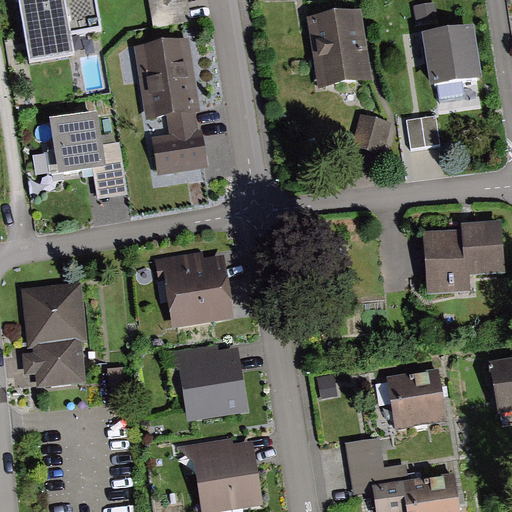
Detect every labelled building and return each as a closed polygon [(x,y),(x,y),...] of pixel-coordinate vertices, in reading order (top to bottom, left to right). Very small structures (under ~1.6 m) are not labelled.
[(21,0),(31,57),(72,50),(68,29),(98,25),(94,0),(21,0)] [(149,0),(154,27),(192,20),(187,0),(149,0)] [(436,3),(415,6),(418,25),(439,22),(436,3)] [(319,86),(372,77),(360,8),(307,18),(319,86)] [(462,81),(483,78),(475,22),(422,30),(430,86),(438,84),(440,101),(465,97),(462,81)] [(200,110),(189,38),(135,47),(146,120),(166,117),(169,135),(152,138),(158,175),(208,167),(202,130),(198,130),(195,111),(200,110)] [(97,111),(50,118),(55,151),(47,152),(50,174),(93,167),(98,197),(126,193),(119,144),(102,146),(97,111)] [(351,146),(382,155),(392,121),(360,113),(351,146)] [(411,150),(439,145),(435,117),(407,121),(411,150)] [(468,275),(505,272),(502,221),(462,223),(462,231),(426,233),(430,294),(469,291),(468,275)] [(172,327),(233,318),(224,256),(203,259),(202,253),(156,260),(159,281),(165,280),(172,327)] [(36,388),(87,382),(82,341),(88,340),(81,284),(21,290),(28,349),(33,348),(33,351),(22,353),(24,366),(25,375),(35,374),(36,388)] [(188,422),(250,412),(238,345),(218,349),(217,342),(175,349),(188,422)] [(511,364),(487,369),(496,416),(511,413),(511,364)] [(109,401),(128,399),(126,368),(106,369),(109,401)] [(395,428),(447,420),(439,369),(387,377),(395,428)] [(322,397),(337,395),(334,374),(318,377),(322,397)] [(203,511),(216,511),(263,504),(253,441),(233,444),(232,439),(179,448),(195,463),(203,511)] [(460,511),(455,472),(407,479),(405,466),(384,469),(380,441),(349,445),(356,493),(374,490),(377,511),(460,511)]
